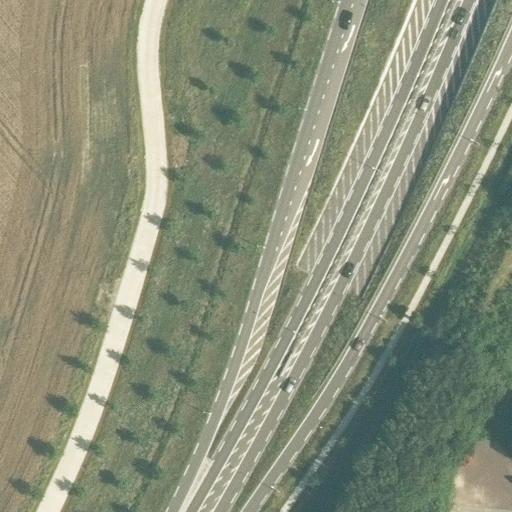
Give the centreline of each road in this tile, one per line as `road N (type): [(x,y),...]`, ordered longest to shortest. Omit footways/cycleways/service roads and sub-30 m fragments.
road 1 (primary): [(249,511),(397,273),(511,39)]
road 2 (primary): [(354,0),(183,511)]
road 3 (unclassified): [(48,511),(96,401),(156,202),(149,41),(157,0)]
road 4 (primary): [(252,426),(290,383),(356,254),(468,0)]
road 5 (primary): [(442,0),(268,372),(252,426)]
